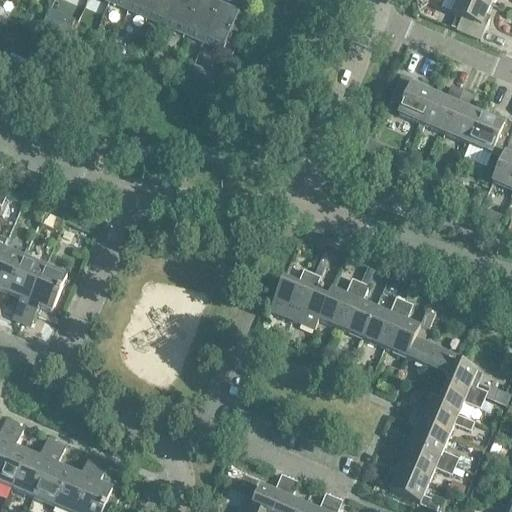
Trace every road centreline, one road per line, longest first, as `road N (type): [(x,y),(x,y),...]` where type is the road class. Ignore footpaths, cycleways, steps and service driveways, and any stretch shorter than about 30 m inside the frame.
road 1 (residential): [(511,279),(298,203)]
road 2 (unclassified): [(298,203),(374,17)]
road 3 (residential): [(64,370),(135,197)]
road 4 (residential): [(298,203),(135,197)]
road 5 (residential): [(186,476),(64,370)]
road 6 (residential): [(356,486),(210,422)]
road 7 (residential): [(510,75),(374,17)]
road 8 (residential): [(135,197),(0,145)]
road 9 (residential): [(210,422),(261,287)]
